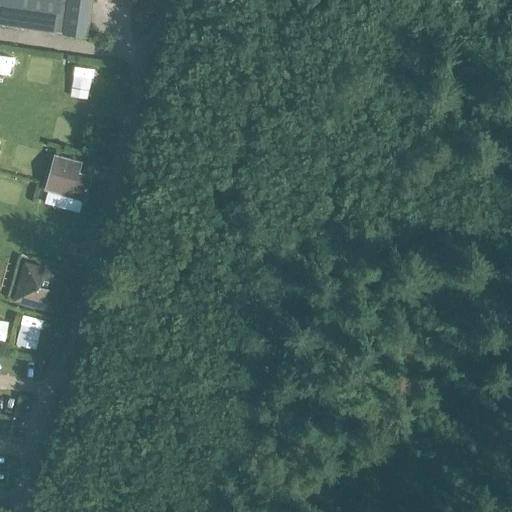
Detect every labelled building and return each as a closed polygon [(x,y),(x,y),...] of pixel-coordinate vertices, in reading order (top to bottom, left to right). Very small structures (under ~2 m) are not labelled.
[(0,0),(0,23),(55,31),(59,0),(0,0)] [(91,0),(67,0),(62,32),(86,36),(91,0)] [(155,1),(140,1),(141,13),(155,12),(155,1)] [(44,93),(48,72),(28,68),(24,89),(44,93)] [(43,190),(85,202),(92,176),(78,172),(81,163),(53,155),(43,190)] [(41,205),(40,216),(74,221),(76,209),(41,205)] [(12,301),(53,313),(59,292),(56,291),(58,286),(50,272),(44,270),(44,268),(23,262),(12,301)] [(15,330),(9,348),(32,355),(37,336),(15,330)]
